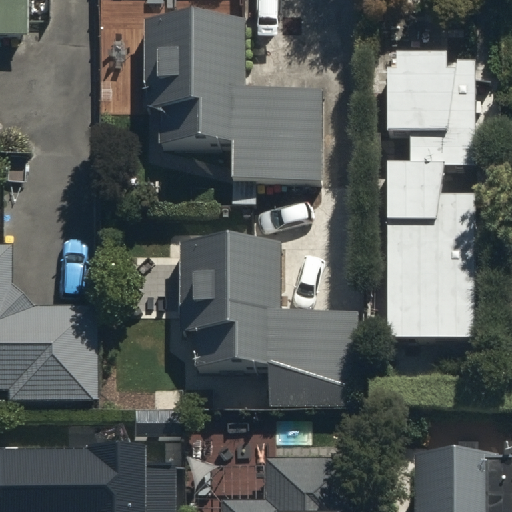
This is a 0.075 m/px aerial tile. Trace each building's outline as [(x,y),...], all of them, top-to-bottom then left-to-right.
[(0,0),(0,51),(31,52),(30,0),(0,0)] [(247,27),(148,30),(150,122),(166,121),(167,159),(235,158),(236,194),(326,192),(324,98),(249,100),(247,27)] [(451,74),(402,74),(401,93),(390,93),(390,154),(415,154),(415,181),(389,181),(389,356),(480,356),(480,215),(447,215),(447,184),(478,184),(478,78),(450,78),(451,74)] [(283,250),(185,250),(185,343),(201,343),(202,380),(271,380),(271,407),(362,407),(362,318),(283,319),(283,250)] [(33,322),(12,300),(12,259),(0,259),(0,408),(8,408),(8,417),(100,417),(100,322),(33,322)] [(147,450),(0,450),(0,511),(175,511),(175,463),(147,463),(147,450)] [(511,511),(511,469),(420,470),(419,511),(511,511)] [(376,511),(377,504),(359,504),(359,474),(269,473),(268,511),(376,511)]
